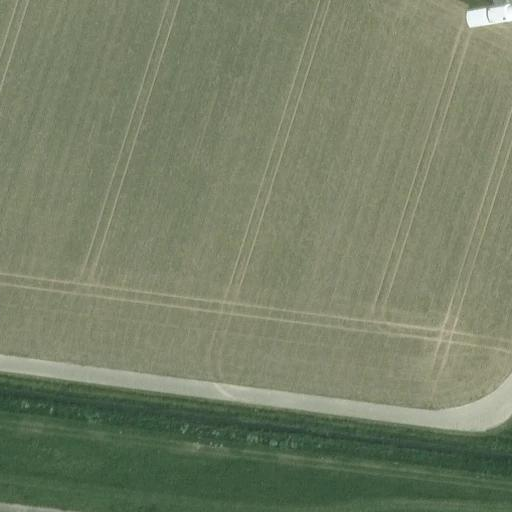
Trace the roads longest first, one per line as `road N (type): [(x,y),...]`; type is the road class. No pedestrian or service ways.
road 1 (track): [(0,422),(511,483)]
road 2 (track): [(290,511),(0,476)]
road 3 (track): [(295,511),(378,503),(511,505)]
